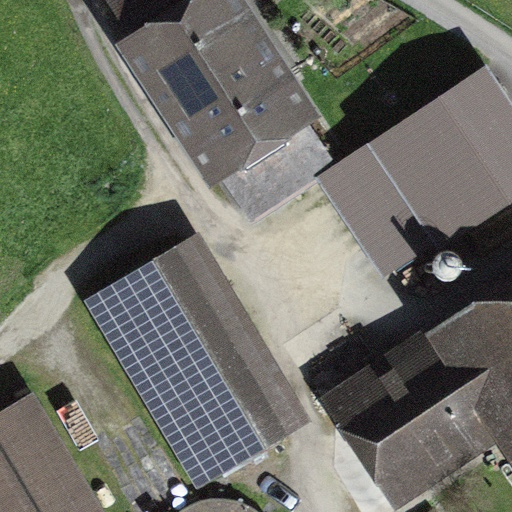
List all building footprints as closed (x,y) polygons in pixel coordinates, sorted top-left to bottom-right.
[(111,0),(247,207),(326,157),(223,0),(111,0)] [(328,181),(394,273),(443,238),(378,146),(328,181)] [(283,426),(179,251),(98,300),(202,474),(283,426)] [(511,417),(511,289),(342,403),(398,487),(509,413),(511,417)] [(78,511),(17,410),(0,420),(0,504),(4,511),(78,511)] [(264,511),(256,485),(176,511),(264,511)]
